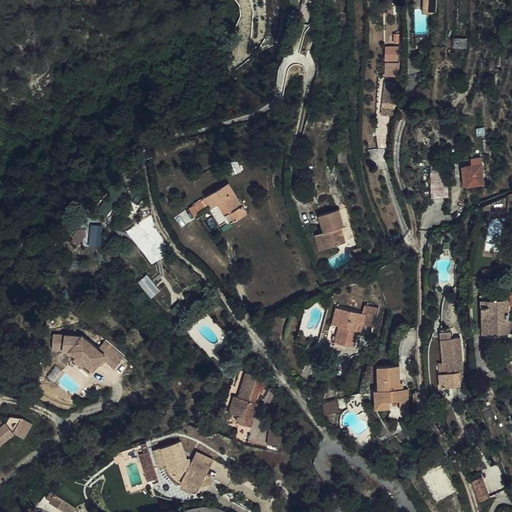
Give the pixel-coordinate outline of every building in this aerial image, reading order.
[(437,21),(436,0),(423,0),(424,21),(437,21)] [(416,44),(415,44),(415,54),(430,54),(430,43),(427,43),(416,44)] [(395,54),(384,53),(383,65),(393,66),(395,54)] [(392,88),(381,87),(379,108),(390,109),(392,88)] [(431,114),(432,97),(418,95),(416,112),(431,114)] [(390,109),(379,108),(378,119),(389,120),(390,109)] [(248,195),(230,162),(206,175),(212,185),(218,182),(224,179),(230,192),(225,195),(230,204),(248,195)] [(468,198),(470,198),(468,187),(475,186),(474,179),(483,178),(483,175),(466,177),(468,198)] [(485,196),(483,178),(474,179),(475,186),(468,187),(470,198),(485,196)] [(224,179),(218,182),(225,195),(230,192),(224,179)] [(449,183),(432,185),(433,210),(449,209),(449,183)] [(324,205),(328,221),(325,222),(330,238),(351,232),(346,216),(349,216),(345,199),(324,205)] [(326,239),(330,238),(325,222),(322,223),(326,239)] [(486,283),(487,291),(499,290),(498,282),(486,283)] [(344,317),(341,328),(350,332),(349,336),(356,338),(360,327),(363,319),(366,320),(375,323),(381,303),(368,299),(365,307),(342,299),(337,314),(344,317)] [(179,319),(183,324),(198,311),(194,306),(179,319)] [(341,328),(344,317),(337,314),(335,313),(332,325),(341,328)] [(511,347),(511,313),(490,315),(496,376),(511,374),(508,348),(511,347)] [(350,332),(341,328),(332,325),(330,329),(349,336),(350,332)] [(69,348),(76,354),(91,367),(96,362),(101,357),(104,359),(113,367),(124,354),(105,338),(97,347),(81,334),(69,348)] [(452,375),(453,386),(445,387),(446,402),(467,400),(466,397),(468,397),(467,385),(468,385),(464,351),(455,352),(454,345),(445,346),(448,376),(452,375)] [(88,372),(91,367),(76,354),(72,358),(88,372)] [(96,362),(99,365),(104,359),(101,357),(96,362)] [(239,369),(236,368),(232,382),(237,384),(240,385),(248,361),(242,359),(239,369)] [(401,359),(378,359),(377,383),(377,393),(388,394),(399,395),(399,403),(407,404),(408,384),(400,384),(401,359)] [(238,410),(253,415),(258,403),(254,402),(255,397),(259,398),(261,391),(257,390),(261,381),(265,382),(269,368),(248,361),(240,385),(237,384),(231,401),(240,404),(238,410)] [(443,376),(445,387),(453,386),(452,375),(448,376),(443,376)] [(231,401),(237,384),(232,382),(226,400),(231,401)] [(377,393),(377,383),(374,383),(373,402),(387,402),(388,394),(377,393)] [(209,400),(199,396),(196,403),(205,408),(209,400)] [(338,397),(323,402),(327,413),(342,408),(338,397)] [(240,404),(231,401),(226,400),(223,409),(237,413),(238,410),(240,404)] [(0,448),(0,445),(14,436),(0,413),(0,448)] [(5,426),(25,437),(32,424),(12,414),(5,426)] [(282,440),(286,426),(272,422),(268,436),(282,440)] [(195,493),(198,486),(199,482),(210,480),(209,476),(203,473),(209,457),(190,450),(187,459),(183,458),(176,441),(150,451),(157,469),(165,465),(182,473),(177,486),(195,493)] [(150,451),(139,455),(148,481),(158,478),(150,451)] [(142,491),(141,486),(131,490),(123,470),(132,466),(130,459),(117,464),(116,469),(125,494),(131,496),(142,491)] [(448,486),(441,473),(435,476),(442,489),(448,486)] [(58,508),(62,499),(50,493),(47,501),(58,508)] [(58,508),(67,511),(71,503),(62,499),(58,508)]
